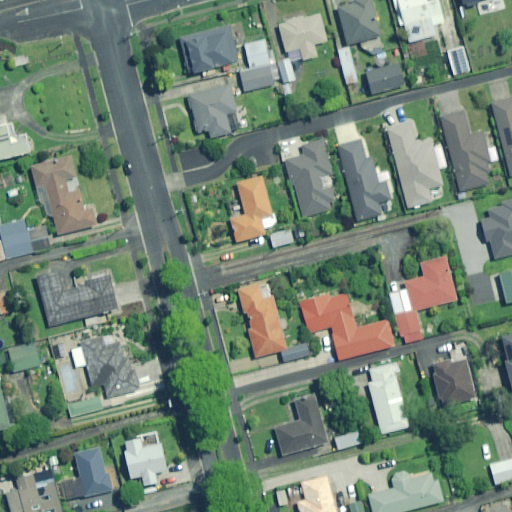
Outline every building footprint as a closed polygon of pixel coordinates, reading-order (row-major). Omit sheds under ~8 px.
[(354,3),(337,6),(345,45),(379,38),(371,0),(353,0),(354,0),(354,3)] [(393,0),(407,45),(436,36),(433,28),(445,24),(437,0),(393,0)] [(461,0),(464,11),(478,7),(477,2),(486,0),(461,0)] [(320,15),(279,26),(286,54),(289,53),(291,64),(316,57),(313,46),(327,43),(320,15)] [(238,63),(229,27),(179,40),(189,76),(238,63)] [(274,87),(264,42),(245,46),(250,71),(240,73),(244,93),(274,87)] [(357,83),(349,48),(338,51),(346,86),(357,83)] [(469,73),(463,49),(448,53),(454,77),(469,73)] [(295,81),(289,61),(276,64),(283,85),(295,81)] [(405,87),(399,65),(366,74),(372,96),(405,87)] [(210,140),(231,135),(226,116),(237,113),(231,86),(188,96),(197,135),(208,132),(210,140)] [(511,99),(492,104),(511,178),(511,177),(511,99)] [(460,193),(489,186),(486,175),(493,173),(483,133),(471,137),(464,112),(441,118),(460,193)] [(417,144),(412,122),(387,129),(408,210),(432,204),(428,191),(443,187),(438,171),(446,168),(441,148),(433,151),(430,140),(417,144)] [(0,161),(31,154),(26,135),(15,138),(12,125),(0,127),(0,161)] [(331,175),(323,141),(302,147),(305,157),(285,162),(292,187),(294,186),(302,219),(331,212),(328,201),(333,200),(327,176),(331,175)] [(366,163),(360,142),(338,147),(357,222),(381,216),(378,205),(391,202),(386,183),(378,185),(372,161),(366,163)] [(55,216),(60,235),(99,224),(94,207),(86,209),(81,188),(71,191),(68,179),(78,176),(72,155),(32,165),(42,202),(45,204),(47,214),(55,216)] [(275,216),(265,177),(237,184),(245,216),(230,219),(236,244),(267,237),(262,219),(275,216)] [(511,201),(489,208),(492,219),(481,222),(487,244),(490,244),(495,261),(511,256),(511,201)] [(26,233),(24,222),(0,227),(0,231),(6,261),(51,251),(46,228),(26,233)] [(294,244),(291,231),(270,236),(273,249),(294,244)] [(457,302),(446,259),(420,266),(423,278),(404,283),(388,287),(403,346),(423,340),(416,312),(457,302)] [(62,280),(60,272),(36,278),(49,329),(118,312),(109,276),(84,283),(85,287),(76,290),(73,277),(62,280)] [(511,303),(511,272),(500,274),(506,305),(511,303)] [(262,297),(259,286),(238,291),(244,314),(246,314),(250,330),(247,331),(255,360),(280,353),(283,364),(310,357),(307,345),(286,350),(282,331),(287,330),(284,320),(279,322),(272,295),(262,297)] [(357,330),(347,291),(330,296),(300,304),(308,335),(330,329),(339,362),(394,348),(387,322),(357,330)] [(14,314),(9,294),(0,295),(0,315),(0,316),(14,314)] [(511,392),(511,391),(511,337),(502,339),(511,392)] [(105,348),(103,341),(72,351),(77,369),(86,367),(93,389),(103,386),(108,400),(139,391),(123,342),(105,348)] [(41,367),(35,344),(8,351),(14,374),(41,367)] [(476,400),(466,361),(450,365),(449,361),(430,366),(441,409),(476,400)] [(408,429),(392,365),(370,371),(373,384),(368,385),(381,436),(408,429)] [(0,432),(15,429),(8,398),(2,400),(0,392),(0,432)] [(104,410),(101,398),(67,407),(70,419),(104,410)] [(317,400),(295,405),(299,421),(275,427),(282,457),(328,446),(317,400)] [(360,446),(357,434),(335,440),(338,452),(360,446)] [(142,450),(140,440),(122,445),(131,481),(142,479),(144,487),(157,484),(155,475),(167,472),(161,446),(142,450)] [(106,478),(100,450),(75,455),(80,480),(62,484),(66,502),(112,493),(109,477),(106,478)] [(511,480),(511,459),(490,466),(495,485),(511,480)] [(61,511),(52,472),(16,481),(18,490),(6,493),(11,511),(61,511)] [(433,483),(430,473),(408,478),(406,473),(391,477),(395,490),(369,497),(372,511),(409,511),(443,503),(437,482),(433,483)] [(335,511),(327,477),(301,484),(305,502),(297,504),(298,511),(335,511)] [(363,511),(361,503),(349,506),(350,511),(363,511)]
